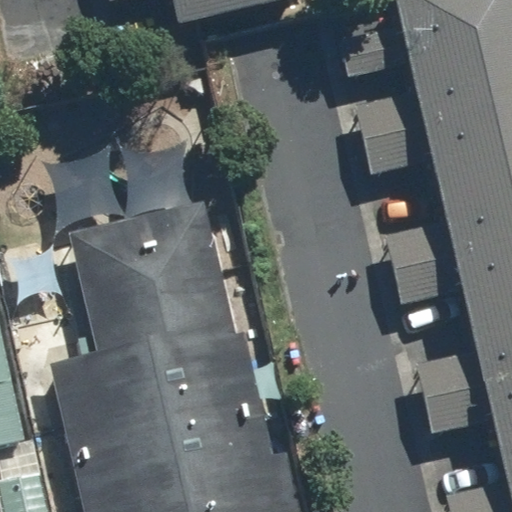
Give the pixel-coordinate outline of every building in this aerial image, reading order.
[(98,0),(99,5),(120,0),(163,0),(173,38),(307,6),(305,0),(98,0)] [(365,180),(418,168),(433,235),(380,247),(395,312),(448,300),(462,362),(409,374),(424,442),(478,430),(492,492),(431,506),(432,511),(511,511),(511,0),(379,0),(402,99),(349,111),(365,180)] [(6,259),(65,511),(264,511),(194,215),(6,259)] [(0,400),(0,449),(9,448),(0,400)] [(41,511),(35,481),(0,487),(0,511),(41,511)]
